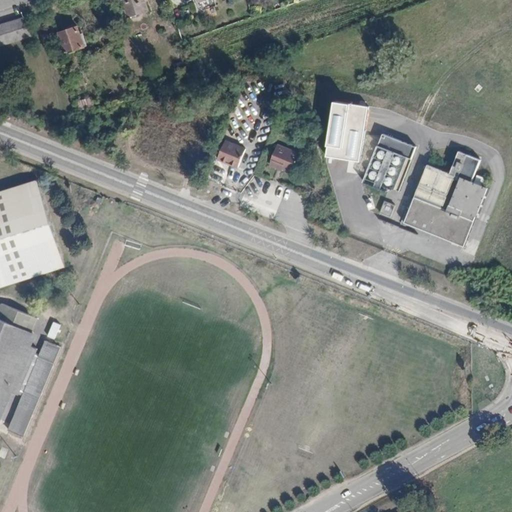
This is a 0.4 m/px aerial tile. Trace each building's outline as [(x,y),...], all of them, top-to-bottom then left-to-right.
[(123,0),(125,3),(127,9),(129,16),(148,11),(144,0),(123,0)] [(25,18),(0,25),(0,44),(31,36),(25,18)] [(84,47),(80,35),(78,28),(60,33),(62,40),(67,53),(84,47)] [(67,53),(62,40),(57,43),(61,55),(67,53)] [(369,106),(335,101),(326,155),(360,160),(369,106)] [(158,104),(153,119),(200,135),(205,120),(158,104)] [(418,147),(382,133),(363,182),(398,196),(418,147)] [(247,149),(228,140),(221,158),(240,166),(247,149)] [(300,154),(277,145),(269,164),(292,173),(300,154)] [(489,191),(427,166),(407,213),(404,213),(400,225),(404,226),(405,224),(462,247),(474,216),(478,217),(489,191)] [(0,192),(0,196),(38,184),(37,180),(0,192)] [(38,184),(0,196),(0,244),(52,228),(38,184)] [(394,206),(384,202),(379,213),(390,217),(394,206)] [(0,285),(64,266),(52,228),(0,244),(0,285)] [(0,287),(64,267),(64,266),(0,285),(0,287)] [(27,412),(55,345),(45,342),(39,357),(34,355),(36,350),(26,346),(31,332),(0,319),(0,407),(7,390),(17,394),(19,390),(24,392),(18,408),(27,412)] [(48,337),(56,339),(60,324),(52,322),(48,337)] [(55,345),(27,412),(33,414),(61,348),(55,345)]
